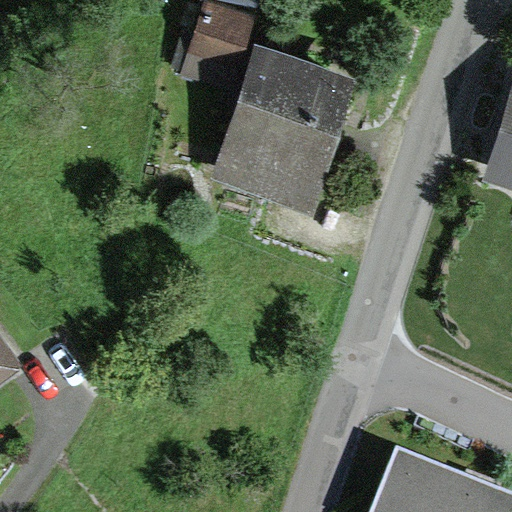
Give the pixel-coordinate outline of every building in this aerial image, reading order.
[(235,90),(257,15),(206,0),(198,0),(177,73),(235,90)] [(354,84),(260,49),(216,169),(309,203),(354,84)] [(511,85),(481,178),(511,187),(511,85)] [(0,384),(22,368),(0,335),(0,384)] [(511,511),(511,502),(393,455),(369,511),(511,511)]
